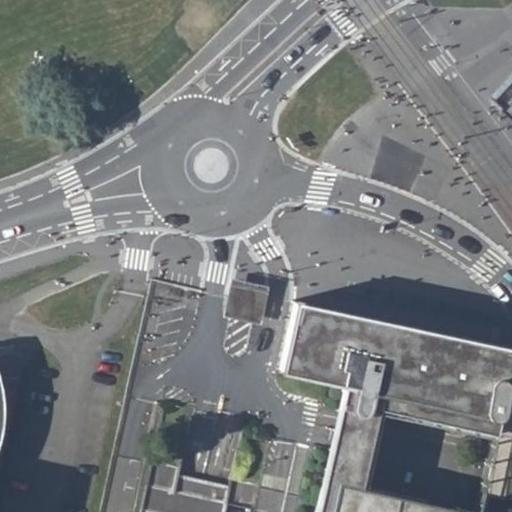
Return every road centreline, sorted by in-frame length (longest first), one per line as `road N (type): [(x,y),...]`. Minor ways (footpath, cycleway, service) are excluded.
road 1 (secondary): [(261,180),(359,192),(416,215),(457,235),(511,285)]
road 2 (secondary): [(255,141),(255,113),(281,71),(369,0)]
road 3 (secondary): [(0,239),(113,213),(183,211)]
road 4 (secondary): [(171,137),(0,209)]
road 5 (secondary): [(306,0),(185,125)]
